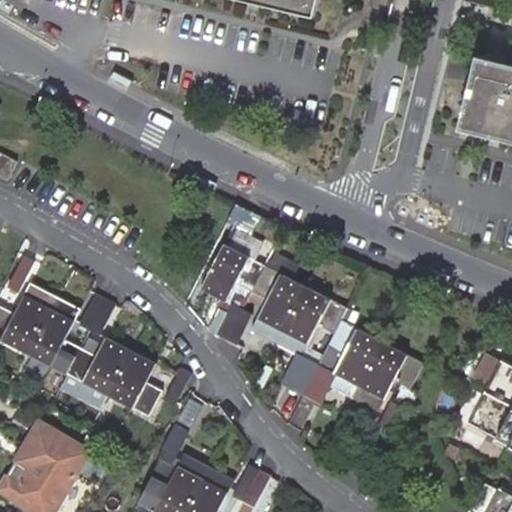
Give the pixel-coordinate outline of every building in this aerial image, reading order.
[(244,0),(310,15),(313,0),(244,0)] [(511,63),(475,55),(459,125),(511,137),(511,63)] [(15,161),(0,152),(0,176),(6,180),(15,161)] [(230,278),(244,251),(219,239),(197,283),(221,295),(230,278)] [(259,259),(244,251),(230,278),(244,286),(259,259)] [(16,295),(33,263),(21,257),(4,289),(16,295)] [(277,268),(259,259),(244,286),(262,295),(277,268)] [(300,280),(277,268),(262,295),(246,324),(270,337),(300,280)] [(300,280),(270,337),(296,351),(312,320),(326,292),(300,280)] [(0,305),(0,340),(155,422),(169,394),(149,384),(163,356),(115,330),(100,357),(65,340),(80,311),(31,285),(15,314),(0,305)] [(326,292),(312,320),(328,328),(335,315),(342,301),(326,292)] [(103,341),(120,308),(96,296),(78,328),(103,341)] [(219,334),(235,303),(225,297),(208,328),(219,334)] [(245,308),(235,303),(219,334),(229,339),(245,308)] [(335,315),(328,328),(321,341),(337,350),(351,323),(335,315)] [(377,336),(351,323),(337,350),(322,380),(347,393),(377,336)] [(402,349),(377,336),(347,393),(372,407),(389,376),(402,349)] [(419,357),(402,349),(389,376),(404,384),(419,357)] [(480,390),(496,358),(483,352),(467,383),(480,390)] [(296,390),(312,359),(301,354),(286,385),(296,390)] [(511,364),(497,357),(496,358),(480,390),(478,392),(462,423),(511,449),(511,364)] [(323,365),(312,359),(296,390),(306,395),(323,365)] [(462,423),(478,392),(468,386),(451,417),(462,423)] [(395,402),(384,396),(368,428),(378,434),(395,402)] [(99,457),(49,424),(34,448),(44,456),(27,482),(65,508),(99,457)] [(189,431),(177,424),(160,456),(173,462),(189,431)] [(169,461),(159,481),(145,506),(156,511),(172,511),(192,473),(169,461)] [(260,470),(249,464),(233,495),(244,501),(260,470)] [(145,506),(159,481),(141,472),(129,497),(145,506)] [(218,487),(192,473),(172,511),(205,511),(208,507),(218,487)] [(477,511),(511,511),(511,497),(491,486),(477,511)] [(459,511),(477,511),(484,499),(471,492),(459,511)]
